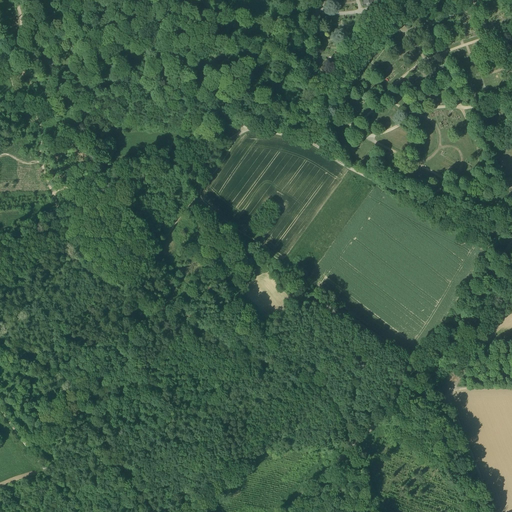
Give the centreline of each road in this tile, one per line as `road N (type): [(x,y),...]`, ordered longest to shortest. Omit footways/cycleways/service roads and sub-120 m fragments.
road 1 (track): [(67,220),(90,266),(149,308),(317,380),(358,442)]
road 2 (residential): [(287,511),(419,378),(511,239)]
road 3 (track): [(511,230),(484,232),(316,144)]
road 4 (track): [(419,378),(412,362),(309,287)]
road 5 (track): [(493,511),(447,391)]
road 6 (track): [(0,410),(73,511)]
road 7 (track): [(52,190),(40,148),(38,91),(26,74)]
